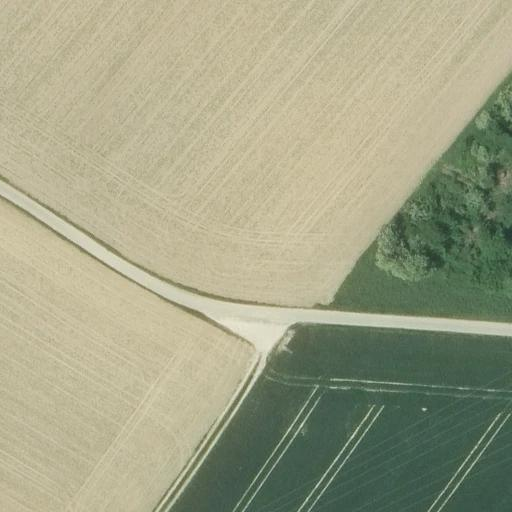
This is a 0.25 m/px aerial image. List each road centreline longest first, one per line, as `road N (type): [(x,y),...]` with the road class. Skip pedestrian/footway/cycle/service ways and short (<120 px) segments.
road 1 (track): [(0,195),(187,308),(511,333)]
road 2 (track): [(159,511),(267,360),(281,314)]
